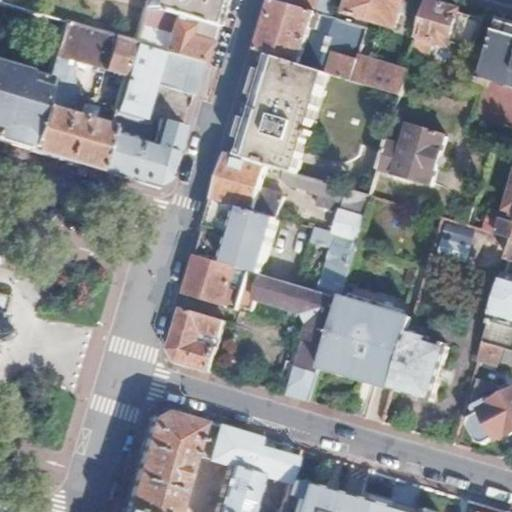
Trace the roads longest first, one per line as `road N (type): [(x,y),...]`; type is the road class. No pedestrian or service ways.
road 1 (residential): [(133,377),(511,489)]
road 2 (residential): [(247,0),(180,220)]
road 3 (residential): [(0,167),(180,220)]
road 4 (residential): [(180,220),(133,377)]
road 5 (residential): [(133,377),(94,511)]
